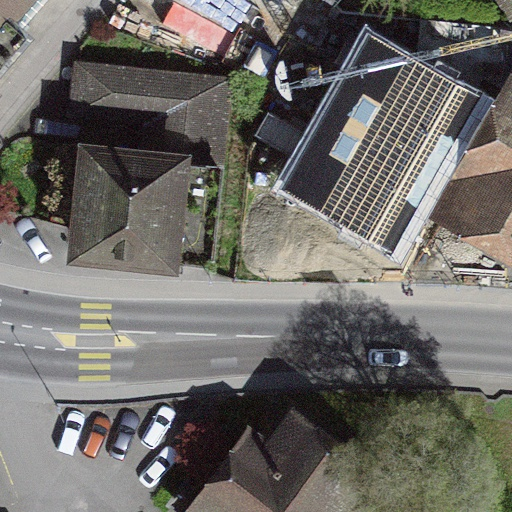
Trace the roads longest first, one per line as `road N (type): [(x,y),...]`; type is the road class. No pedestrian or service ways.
road 1 (secondary): [(0,329),(91,341),(433,333),(511,341)]
road 2 (unknown): [(142,340),(109,511)]
road 3 (residential): [(0,131),(103,0)]
